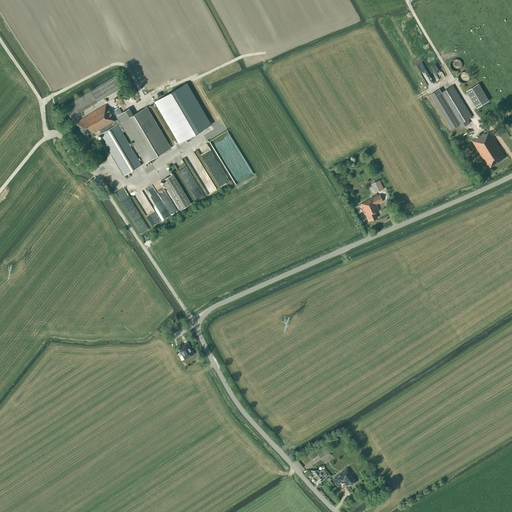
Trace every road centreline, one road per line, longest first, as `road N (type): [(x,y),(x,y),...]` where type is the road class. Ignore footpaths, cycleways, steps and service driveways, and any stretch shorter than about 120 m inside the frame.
road 1 (unclassified): [(197,323),(221,303),(511,177)]
road 2 (unclassified): [(335,511),(240,408),(197,323)]
road 3 (unclassified): [(197,323),(60,132)]
road 4 (track): [(42,104),(116,65),(127,68),(144,102)]
road 5 (track): [(60,132),(48,137),(42,104),(0,37)]
